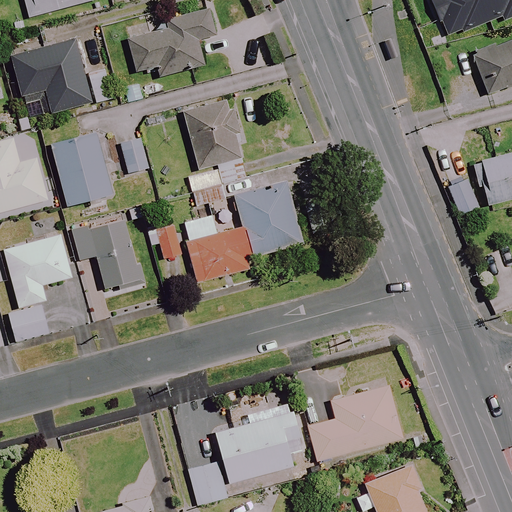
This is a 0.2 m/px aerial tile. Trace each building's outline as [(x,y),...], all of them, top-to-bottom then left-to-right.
[(21,0),(27,20),(96,0),(95,0),(21,0)] [(511,0),(463,0),(475,27),(511,12),(511,0)] [(212,37),(205,11),(165,22),(168,30),(125,41),(134,74),(156,68),(159,78),(203,66),(196,41),(212,37)] [(511,38),(469,53),(484,95),(511,85),(511,38)] [(90,105),(84,77),(76,41),(9,56),(19,102),(43,97),(46,115),(90,105)] [(84,77),(90,105),(111,100),(104,72),(84,77)] [(142,100),(137,86),(116,93),(121,106),(142,100)] [(228,102),(182,113),(195,171),(242,159),(228,102)] [(65,208),(109,196),(92,135),(48,147),(65,208)] [(0,213),(47,201),(36,159),(17,164),(11,140),(0,142),(0,213)] [(146,170),(138,141),(119,146),(126,175),(146,170)] [(511,153),(508,155),(474,164),(486,206),(511,199),(511,153)] [(241,165),(215,172),(186,180),(194,208),(222,200),(218,185),(244,178),(241,165)] [(300,246),(284,182),(230,195),(239,230),(215,236),(210,216),(180,224),(196,284),(248,270),(245,260),(300,246)] [(477,209),(467,182),(447,189),(457,216),(477,209)] [(146,288),(127,217),(70,233),(78,262),(93,257),(104,299),(146,288)] [(171,225),(147,231),(152,249),(157,247),(161,261),(179,256),(171,225)] [(40,286),(70,279),(62,250),(58,236),(1,251),(16,308),(44,301),(40,286)] [(48,334),(40,306),(6,316),(13,344),(48,334)] [(400,440),(386,387),(329,402),(333,420),(306,427),(315,462),(400,440)] [(213,434),(227,484),(290,467),(287,455),(301,451),(288,404),(245,415),(248,424),(213,434)] [(225,499),(216,462),(186,470),(195,507),(225,499)] [(424,496),(413,465),(363,482),(373,511),(423,511),(419,498),(424,496)] [(151,511),(148,499),(97,511),(151,511)]
